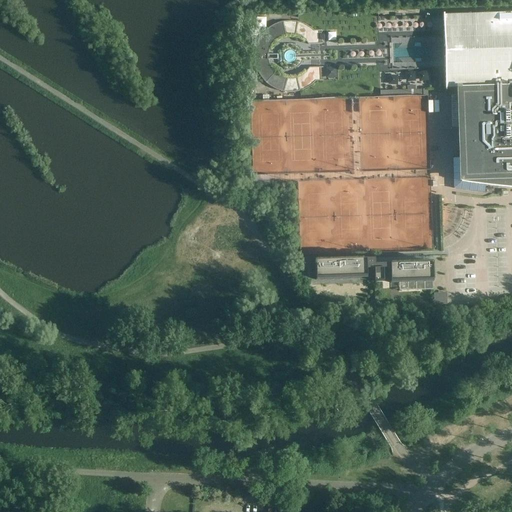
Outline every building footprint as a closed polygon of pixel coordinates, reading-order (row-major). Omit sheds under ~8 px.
[(511,12),(443,15),(443,33),(444,69),(445,88),(458,88),(458,95),(451,96),(452,127),(459,127),(460,158),(453,158),(454,189),(462,190),(471,191),(485,193),(486,185),(508,188),(511,187),(511,12)] [(303,24),(299,23),(296,22),(292,22),(288,21),(284,22),(281,22),(277,23),(274,25),(270,27),(267,29),(264,32),(262,35),(260,38),(258,41),(256,44),(255,48),(254,52),(254,56),(254,60),(255,63),(256,67),(257,71),(259,74),(261,77),(263,80),(266,83),(269,86),(272,88),(276,90),(280,91),(284,92),(288,92),(292,92),(296,92),(300,91),(300,90),(303,89),(307,87),(310,85),(313,83),(315,80),(320,80),(319,68),(309,68),(306,73),(304,71),(302,73),(299,74),(296,75),(294,76),(291,76),(288,76),(285,76),(282,75),(279,74),(277,72),(275,70),(273,68),(271,65),(269,64),(268,61),(268,60),(268,58),(268,55),(268,52),(269,49),(270,49),(272,46),(274,43),(276,42),(278,40),(281,38),(284,37),(286,37),(290,36),(292,36),(295,37),(297,37),(300,39),(302,40),(303,42),(305,40),(309,44),(319,44),(318,31),(314,32),(311,29),(309,27),(306,26),(303,24)] [(336,69),(326,69),(326,79),(336,78),(336,69)] [(428,96),(428,89),(415,90),(415,86),(407,86),(407,90),(380,91),(380,97),(428,96)] [(376,260),(368,260),(319,262),(319,281),(369,279),(368,272),(375,271),(376,282),(391,281),(391,283),(433,282),(432,264),(385,265),(376,265),(376,260)] [(448,303),(448,292),(435,292),(436,303),(448,303)]
